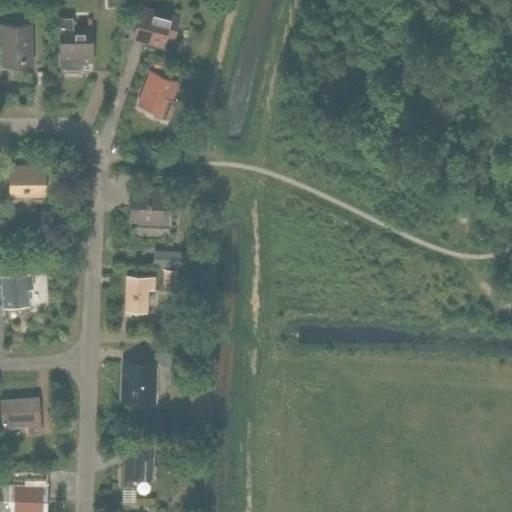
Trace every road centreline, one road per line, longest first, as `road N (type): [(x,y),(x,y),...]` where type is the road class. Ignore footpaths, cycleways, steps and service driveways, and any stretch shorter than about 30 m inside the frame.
road 1 (residential): [(88,358),(91,142),(68,125),(0,127)]
road 2 (track): [(256,168),(285,77),(324,0)]
road 3 (residential): [(81,511),(88,358)]
